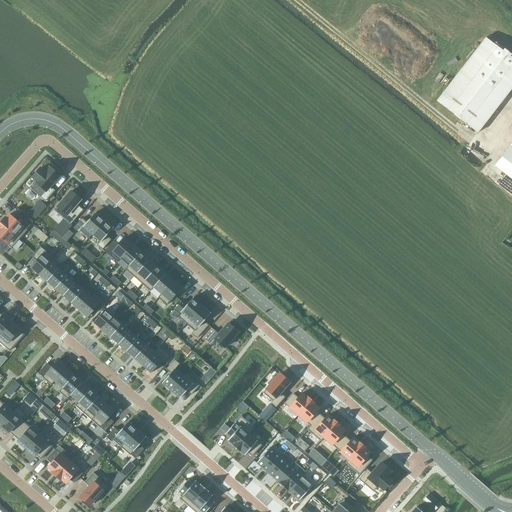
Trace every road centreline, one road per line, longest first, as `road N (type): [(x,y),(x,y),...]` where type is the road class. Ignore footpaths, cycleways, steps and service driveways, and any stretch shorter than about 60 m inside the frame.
road 1 (residential): [(0,187),(38,143),(49,142),(418,464)]
road 2 (unclassified): [(0,135),(23,118),(57,124),(429,450)]
road 3 (residential): [(0,280),(265,511)]
